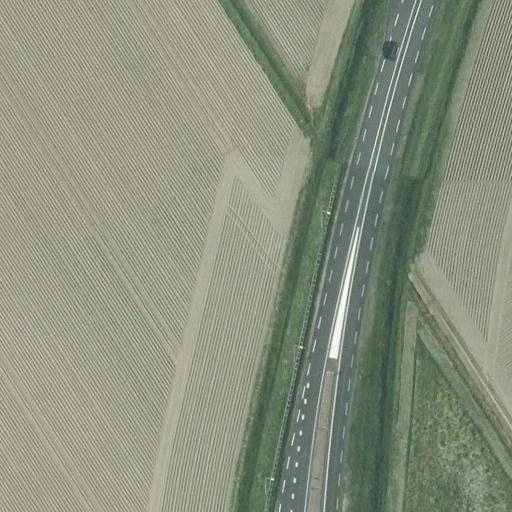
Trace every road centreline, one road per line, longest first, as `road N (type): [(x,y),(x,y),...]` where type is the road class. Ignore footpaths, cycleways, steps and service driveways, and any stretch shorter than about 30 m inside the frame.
road 1 (trunk): [(385,105),(326,319),(295,511)]
road 2 (trunk): [(331,511),(349,326),(385,105)]
